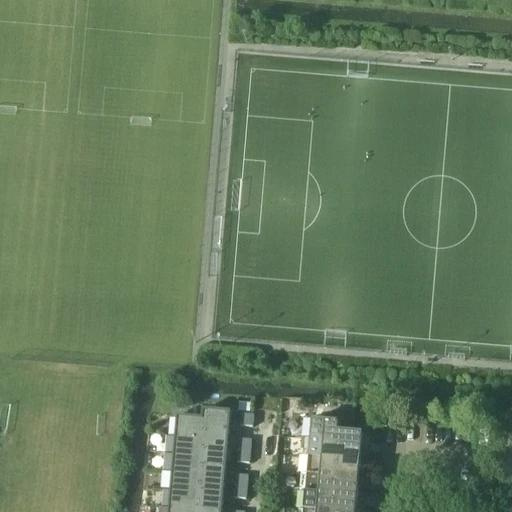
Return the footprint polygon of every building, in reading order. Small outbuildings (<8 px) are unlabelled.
[(177,419),(176,437),(200,439),(201,430),(228,433),(230,414),(203,412),(202,421),(177,419)] [(313,422),(311,441),(336,443),(335,453),(362,455),(363,436),(352,435),(354,415),(339,413),(338,424),(313,422)] [(242,415),(241,427),(252,428),(254,416),(242,415)] [(176,437),(174,455),(199,457),(200,448),(227,451),(228,433),(201,430),(200,439),(176,437)] [(239,440),(239,452),(250,453),(251,441),(239,440)] [(311,441),(309,459),(334,462),(334,471),(360,473),(362,455),(335,453),(336,443),(311,441)] [(174,455),(173,473),(197,475),(198,466),(225,469),(227,451),(200,448),(199,457),(174,455)] [(239,452),(238,463),(249,464),(250,453),(239,452)] [(309,459),(307,477),(333,480),(332,488),(358,491),(360,473),(334,471),(334,462),(309,459)] [(173,473),(171,491),(196,493),(196,484),(224,487),(225,469),(198,466),(197,475),(173,473)] [(236,475),(235,487),(247,488),(248,476),(236,475)] [(307,477),(306,495),(332,498),(331,507),(357,509),(358,491),(332,488),(333,480),(307,477)] [(171,491),(169,509),(194,511),(195,502),(222,505),(224,487),(196,484),(196,493),(171,491)] [(235,487),(234,499),(246,500),(247,488),(235,487)] [(306,495),(304,511),(356,511),(357,509),(331,507),(332,498),(306,495)] [(169,509),(169,511),(221,511),(222,505),(195,502),(194,511),(169,509)]
